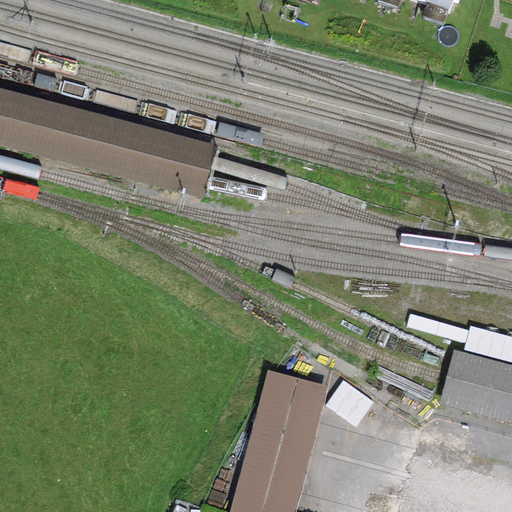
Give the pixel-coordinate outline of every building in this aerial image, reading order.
[(408,0),(449,14),(453,0),(408,0)] [(0,142),(199,194),(210,151),(0,95),(0,142)] [(511,373),(455,359),(444,400),(511,418),(511,373)] [(229,511),(294,511),(328,388),(267,372),(229,511)] [(511,511),(511,483),(413,457),(397,511),(511,511)]
